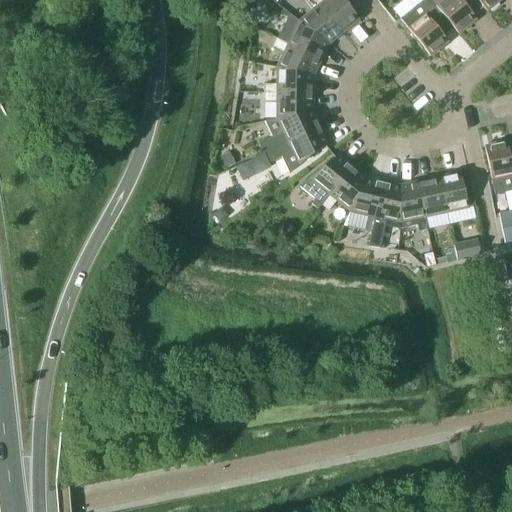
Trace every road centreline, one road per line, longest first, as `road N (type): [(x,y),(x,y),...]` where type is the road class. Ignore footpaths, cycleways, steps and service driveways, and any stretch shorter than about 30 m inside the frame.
road 1 (trunk): [(38,511),(45,393),(65,315),(146,138),(158,89),(153,0)]
road 2 (residential): [(511,344),(463,120),(443,99),(511,44)]
road 3 (trunk): [(14,511),(0,391)]
